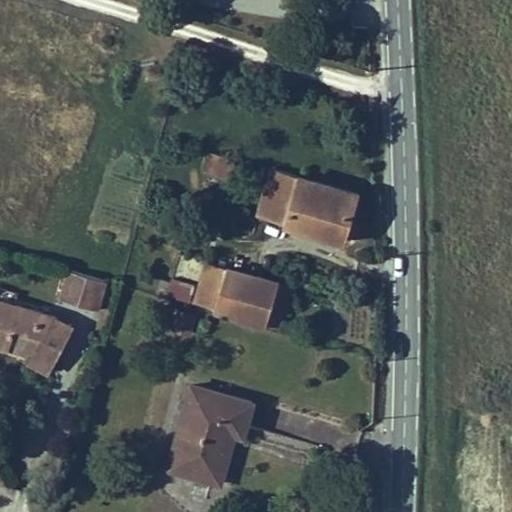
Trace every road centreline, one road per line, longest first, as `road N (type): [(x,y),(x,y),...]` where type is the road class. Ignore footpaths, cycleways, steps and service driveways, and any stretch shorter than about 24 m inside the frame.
road 1 (tertiary): [(394,0),(401,511)]
road 2 (unknown): [(104,320),(27,511)]
